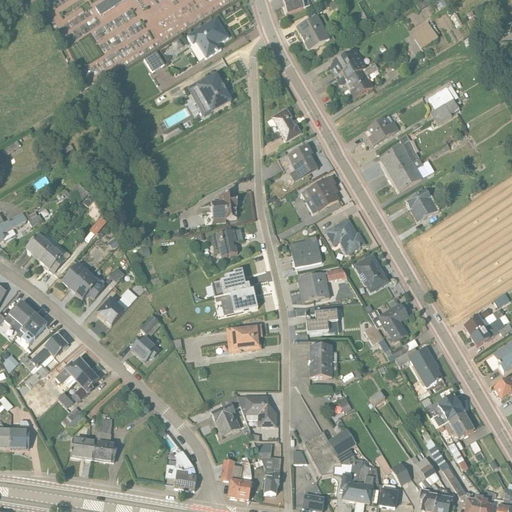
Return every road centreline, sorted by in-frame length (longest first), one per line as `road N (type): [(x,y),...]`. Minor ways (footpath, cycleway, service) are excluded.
road 1 (residential): [(511,455),(269,36)]
road 2 (residential): [(286,511),(285,333),(256,157),(254,52),(269,36)]
road 3 (residential): [(206,511),(200,456),(163,410),(0,268)]
road 4 (primary): [(166,511),(0,486)]
